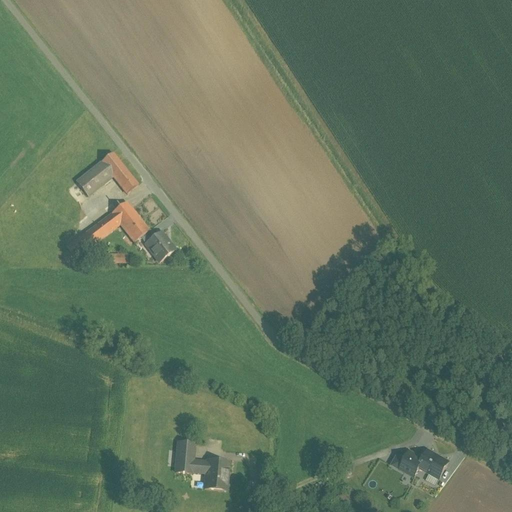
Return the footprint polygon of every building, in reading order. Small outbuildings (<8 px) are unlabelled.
[(108,150),(72,176),(85,194),(112,175),(124,192),(134,185),(108,150)] [(124,196),(64,243),(77,260),(123,223),(136,240),(150,229),(136,211),(124,196)] [(176,248),(159,227),(144,240),(161,261),(176,248)] [(192,468),(194,440),(177,439),(174,467),(192,468)] [(451,457),(427,445),(417,463),(442,476),(451,457)] [(227,485),(229,455),(203,454),(201,484),(227,485)]
